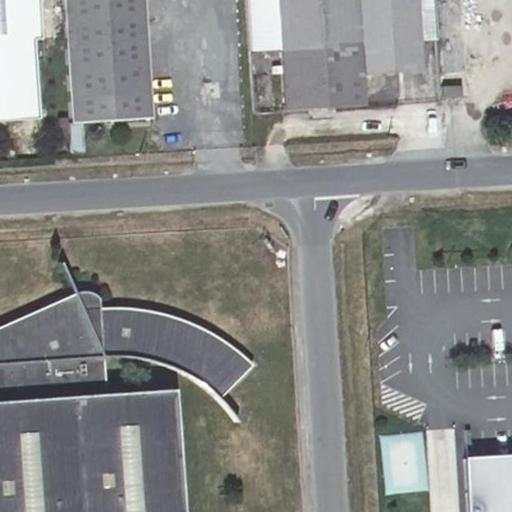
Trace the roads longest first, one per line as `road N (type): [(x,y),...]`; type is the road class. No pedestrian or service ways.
road 1 (unclassified): [(310,183),(330,511)]
road 2 (unclassified): [(0,202),(310,183)]
road 3 (unclassified): [(310,183),(511,171)]
